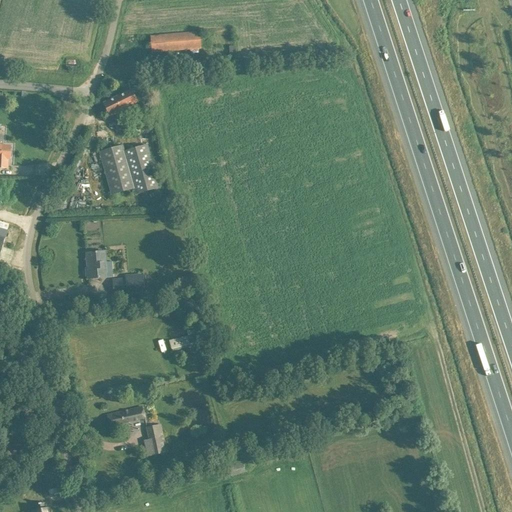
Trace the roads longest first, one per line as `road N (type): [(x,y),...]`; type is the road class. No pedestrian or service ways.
road 1 (unclassified): [(78,511),(20,249),(87,93),(114,0)]
road 2 (motorway): [(369,0),(511,441)]
road 3 (motorway): [(511,340),(401,0)]
road 4 (track): [(484,511),(430,331)]
